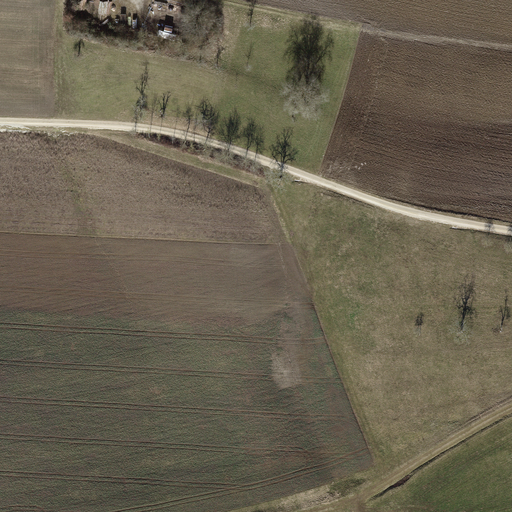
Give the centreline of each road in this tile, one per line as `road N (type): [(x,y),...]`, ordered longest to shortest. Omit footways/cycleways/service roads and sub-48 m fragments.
road 1 (track): [(511,229),(382,203),(205,139),(0,119)]
road 2 (track): [(308,511),(353,498),(511,407)]
